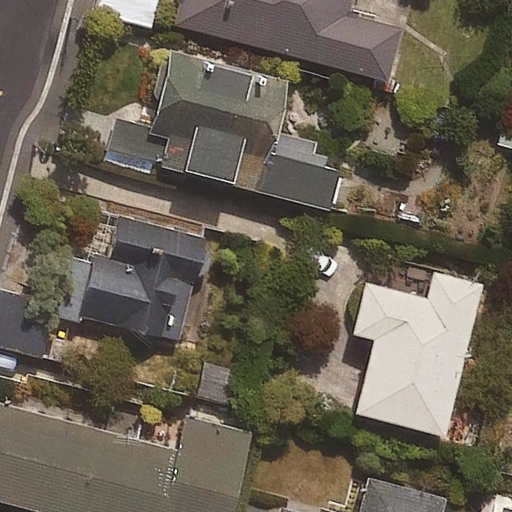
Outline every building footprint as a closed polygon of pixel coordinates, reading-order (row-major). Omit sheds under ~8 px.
[(94,0),(94,2),(110,5),(108,16),(145,24),(150,0),(94,0)] [(342,0),(175,0),(170,19),(378,75),(392,23),(340,9),(342,0)] [(277,76),(163,48),(144,126),(163,131),(155,163),(323,204),(333,167),(259,149),(277,76)] [(198,234),(114,215),(104,260),(63,251),(50,309),(174,338),(198,234)] [(472,278),(426,266),(419,294),(360,278),(347,327),(368,332),(349,407),(434,428),(472,278)] [(36,296),(0,288),(0,345),(44,355),(52,320),(32,315),(36,296)] [(198,365),(190,392),(223,402),(231,375),(198,365)] [(170,448),(0,403),(0,497),(56,511),(220,511),(243,429),(180,412),(170,448)] [(434,511),(439,495),(364,475),(353,511),(303,511),(278,505),(276,511),(434,511)]
